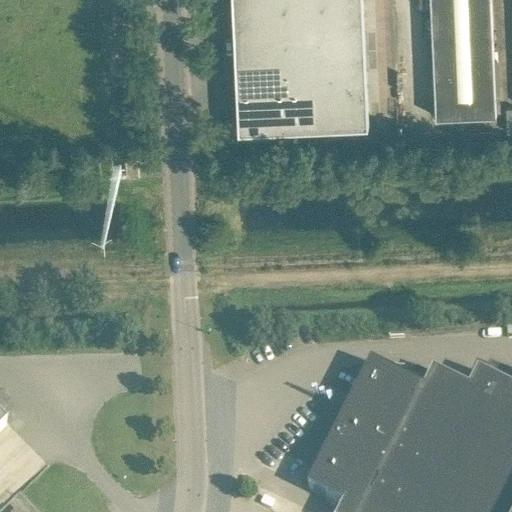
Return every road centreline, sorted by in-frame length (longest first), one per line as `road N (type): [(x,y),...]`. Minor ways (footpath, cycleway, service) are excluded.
road 1 (unclassified): [(186,511),(168,0)]
road 2 (track): [(511,267),(182,282)]
